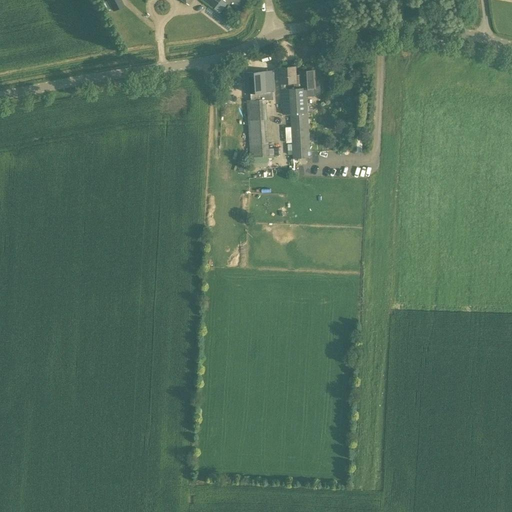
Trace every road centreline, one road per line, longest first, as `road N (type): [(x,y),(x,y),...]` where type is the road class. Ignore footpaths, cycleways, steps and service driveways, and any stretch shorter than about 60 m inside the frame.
road 1 (unclassified): [(0,95),(220,57),(274,37)]
road 2 (unclassified): [(274,37),(343,23),(453,32),(511,48)]
